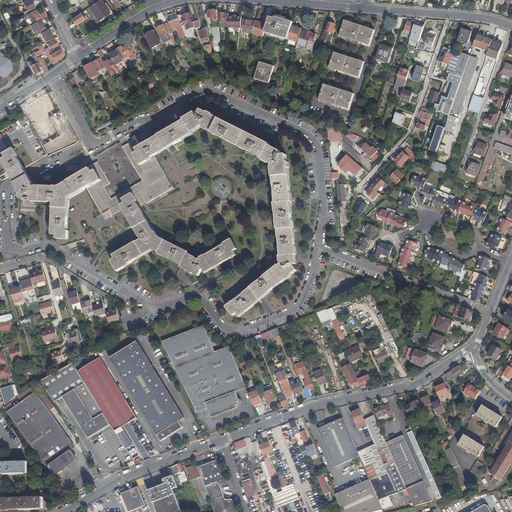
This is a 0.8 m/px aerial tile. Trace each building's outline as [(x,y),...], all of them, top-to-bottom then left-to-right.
[(30,0),(26,0),(22,2),(27,11),(34,7),(30,0)] [(106,5),(103,0),(99,0),(91,6),(100,19),(111,12),(106,5)] [(107,4),(106,5),(111,12),(100,19),(101,20),(113,12),(107,4)] [(25,15),(23,16),(25,19),(31,17),(30,18),(32,22),(40,18),(40,20),(47,16),(45,11),(38,15),(35,10),(25,15)] [(218,20),(217,10),(208,11),(208,17),(211,17),(212,20),(218,20)] [(85,16),(82,12),(74,17),(73,18),(78,24),(88,18),(86,16),(85,16)] [(194,31),(196,30),(196,29),(193,22),(192,22),(189,13),(178,17),(179,18),(181,23),(184,31),(186,35),(187,38),(188,37),(195,34),(194,31)] [(220,22),(229,23),(229,16),(229,14),(224,14),(224,13),(220,13),(220,22)] [(181,23),(179,18),(177,18),(177,16),(169,19),(170,21),(169,22),(172,29),(176,28),(176,26),(181,23)] [(241,17),(229,16),(229,23),(228,24),(229,28),(229,31),(239,32),(239,29),(241,29),(241,17)] [(269,33),(280,37),(280,35),(288,38),(292,26),(293,22),(291,22),(281,19),(281,20),(275,18),(269,16),(267,24),(264,32),(269,33)] [(246,32),(253,33),(255,21),(244,19),(242,31),(246,32)] [(40,20),(30,25),(35,35),(40,33),(41,32),(40,31),(45,28),(40,20)] [(356,41),(360,25),(344,20),(339,35),(356,41)] [(255,34),(263,36),(264,32),(267,24),(255,21),(253,33),(253,34),(255,34)] [(410,32),(407,40),(409,41),(415,23),(407,21),(403,32),(407,34),(408,31),(410,32)] [(173,40),(176,38),(170,27),(167,23),(156,29),(157,31),(162,40),(164,40),(168,38),(168,37),(171,35),(173,40)] [(323,39),(331,42),(334,33),(333,33),(335,25),(328,23),(323,39)] [(360,25),(356,41),(370,46),(375,30),(368,28),(369,26),(366,25),(365,27),(360,25)] [(288,38),(288,39),(298,42),(301,31),(302,29),(292,26),(288,38)] [(214,42),(221,42),(219,27),(212,27),(212,32),(213,32),(214,42)] [(41,32),(40,33),(45,43),(53,38),(51,33),(49,34),(47,29),(41,32)] [(448,69),(447,72),(462,78),(470,56),(462,53),(464,48),(463,45),(468,43),(472,31),(467,30),(466,31),(462,29),(453,54),(448,69)] [(145,35),(152,49),(161,44),(153,30),(145,35)] [(199,31),(201,39),(202,39),(208,37),(207,30),(199,31)] [(301,31),(298,42),(297,44),(307,47),(312,33),(305,31),(305,32),(301,31)] [(427,34),(424,43),(428,44),(428,45),(432,47),(436,37),(434,36),(435,34),(434,32),(431,31),(430,32),(429,34),(427,34)] [(317,34),(312,33),(307,47),(307,48),(313,50),(315,42),(317,34)] [(489,51),(493,40),(481,36),(481,34),(478,33),(474,45),(489,51)] [(49,50),(57,46),(54,39),(46,43),(49,50)] [(498,59),(502,45),(498,44),(498,42),(493,40),(489,51),(487,55),(498,59)] [(423,43),(420,42),(413,61),(420,64),(422,59),(418,58),(421,49),(421,48),(423,43)] [(61,48),(63,47),(62,43),(57,46),(49,50),(48,50),(49,52),(50,54),(50,55),(54,61),(55,62),(63,56),(61,53),(63,52),(61,48)] [(208,62),(214,61),(211,44),(204,46),(207,58),(208,62)] [(376,58),(382,60),(387,47),(381,44),(376,58)] [(131,53),(133,52),(129,45),(124,48),(123,48),(122,47),(117,50),(122,58),(123,59),(132,54),(131,53)] [(387,47),(382,60),(388,62),(393,49),(387,47)] [(39,49),(34,52),(36,56),(43,52),(41,48),(39,49)] [(165,49),(161,50),(167,60),(170,58),(165,49)] [(122,58),(117,50),(109,54),(113,60),(114,63),(118,61),(119,61),(123,59),(122,58)] [(0,75),(4,77),(12,68),(9,58),(4,57),(2,52),(0,51),(0,75)] [(448,69),(453,54),(443,51),(439,60),(443,62),(441,67),(448,69)] [(33,52),(30,53),(32,56),(35,63),(38,61),(35,55),(33,52)] [(345,72),(350,57),(334,52),(330,67),(345,72)] [(42,69),(44,73),(48,70),(41,56),(38,57),(37,56),(36,56),(40,63),(42,69)] [(477,58),(470,56),(462,78),(453,104),(460,106),(477,58)] [(350,57),(345,72),(360,77),(364,62),(361,61),(362,59),(358,58),(358,60),(350,57)] [(106,67),(101,58),(93,63),(95,67),(98,72),(106,67)] [(114,63),(113,60),(106,64),(111,74),(118,70),(114,63)] [(268,72),(272,73),(274,66),(268,64),(260,62),(259,65),(255,78),(270,82),(271,76),(267,74),(268,72)] [(511,73),(511,64),(505,62),(501,73),(511,76),(511,73)] [(33,73),(42,69),(40,63),(37,65),(36,63),(29,66),(33,73)] [(95,67),(93,63),(85,67),(89,75),(91,75),(92,74),(94,73),(93,70),(94,69),(93,68),(95,67)] [(401,68),(398,77),(407,80),(407,78),(410,71),(401,68)] [(436,104),(434,108),(450,114),(452,109),(453,104),(462,78),(447,72),(445,78),(444,79),(454,82),(449,95),(447,94),(446,97),(439,94),(436,104)] [(124,90),(128,88),(122,77),(121,77),(120,76),(118,77),(119,78),(118,79),(124,90)] [(319,100),(335,105),(340,89),(324,84),(319,100)] [(340,89),(335,105),(349,109),(354,94),(348,92),(348,90),(345,88),(344,91),(340,89)] [(413,93),(403,90),(401,98),(410,101),(413,93)] [(439,94),(440,93),(432,90),(429,101),(436,104),(439,94)] [(504,96),(492,92),(490,98),(495,100),(493,106),(499,108),(504,96)] [(476,112),(479,113),(484,98),(474,95),(470,105),(477,107),(476,112)] [(25,107),(33,120),(40,116),(32,102),(25,107)] [(46,114),(50,121),(59,116),(52,104),(49,106),(48,105),(43,108),(46,114)] [(290,187),(288,168),(288,162),(287,154),(282,155),(280,154),(281,151),(270,145),(271,144),(254,136),(213,115),(209,113),(202,109),(200,113),(197,115),(196,112),(185,119),(185,120),(192,132),(200,128),(200,127),(202,126),(205,127),(205,128),(232,142),(264,158),(263,160),(271,164),(271,163),(273,164),(273,168),(276,201),(277,203),(275,203),(278,224),(281,256),(280,256),(281,261),(282,263),(279,265),(278,265),(233,302),(233,301),(226,306),(233,315),(237,313),(240,317),(270,292),(269,292),(275,287),(275,288),(287,278),(291,275),(297,270),(293,266),(293,264),(297,264),(296,254),(297,254),(296,246),(295,246),(294,239),(295,239),(293,221),(292,221),(292,214),(291,202),(292,201),(291,192),(290,192),(290,187)] [(452,109),(450,114),(446,124),(453,126),(458,111),(452,109)] [(432,114),(421,110),(419,114),(423,115),(421,124),(418,123),(417,127),(417,128),(418,129),(419,128),(427,131),(432,114)] [(498,113),(492,110),(490,116),(484,114),(482,120),(494,124),(498,113)] [(396,112),(393,122),(401,125),(405,116),(402,116),(398,114),(399,112),(396,112)] [(166,149),(193,133),(192,132),(185,120),(139,147),(135,140),(130,144),(123,147),(143,181),(134,186),(122,193),(111,199),(104,187),(110,183),(98,162),(86,169),(86,170),(67,181),(67,182),(60,186),(55,186),(37,186),(37,187),(34,187),(31,180),(28,176),(24,168),(45,156),(48,154),(40,140),(26,117),(0,132),(0,182),(2,181),(11,176),(14,183),(18,190),(17,190),(20,195),(21,194),(25,201),(27,199),(27,202),(42,202),(50,202),(54,202),(53,207),(52,224),(52,234),(57,235),(57,239),(68,239),(68,231),(67,231),(69,198),(87,187),(101,212),(102,213),(103,214),(110,210),(113,215),(124,209),(126,212),(125,213),(138,234),(139,237),(140,237),(142,239),(137,242),(137,241),(113,255),(115,258),(112,261),(118,271),(130,265),(129,264),(153,249),(159,252),(159,253),(182,265),(181,267),(188,270),(187,271),(192,274),(193,273),(199,276),(202,271),(203,270),(205,273),(221,264),(236,255),(234,251),(237,249),(231,239),(224,243),(225,244),(201,258),(199,260),(196,258),(196,257),(189,253),(189,252),(178,246),(158,236),(155,232),(154,232),(143,214),(139,207),(144,205),(173,188),(154,156),(166,149)] [(429,150),(436,152),(445,128),(438,125),(429,150)] [(40,140),(48,154),(49,156),(53,154),(65,148),(66,148),(56,131),(44,137),(40,140)] [(349,138),(341,131),(341,133),(342,137),(352,146),(354,143),(354,142),(349,138)] [(329,142),(342,141),(342,137),(341,133),(328,135),(329,142)] [(349,138),(354,142),(359,137),(358,136),(353,134),(349,138)] [(342,141),(343,143),(343,151),(343,152),(347,155),(355,162),(360,157),(343,142),(342,141)] [(476,141),(473,151),(482,155),(486,144),(476,141)] [(367,143),(362,149),(365,152),(371,158),(374,161),(378,157),(375,154),(378,151),(373,146),(372,148),(367,143)] [(403,143),(399,147),(403,151),(410,157),(413,153),(403,143)] [(501,144),(499,150),(509,154),(511,148),(501,144)] [(410,157),(403,151),(395,160),(398,163),(400,165),(401,166),(405,162),(409,165),(412,162),(413,160),(410,157)] [(368,161),(371,158),(365,152),(362,156),(368,161)] [(355,162),(347,155),(338,165),(347,173),(350,170),(356,175),(362,168),(355,162)] [(435,155),(431,169),(444,175),(445,175),(446,174),(451,161),(436,156),(435,155)] [(479,164),(470,161),(466,171),(475,175),(479,164)] [(398,169),(395,173),(393,174),(390,177),(397,184),(404,176),(398,169)] [(420,189),(422,190),(424,184),(427,179),(422,177),(422,178),(418,176),(413,174),(409,184),(414,185),(414,184),(418,186),(418,187),(418,188),(420,189)] [(371,186),(378,192),(386,183),(379,177),(371,186)] [(345,184),(337,185),(339,201),(346,200),(346,196),(348,196),(347,188),(345,188),(345,184)] [(428,199),(432,201),(436,193),(437,190),(424,184),(422,190),(421,193),(424,194),(424,195),(429,197),(428,198),(428,199)] [(378,192),(371,186),(368,190),(367,194),(374,200),(374,199),(375,199),(380,194),(378,192)] [(399,205),(410,210),(412,205),(411,205),(410,204),(411,200),(413,196),(405,192),(403,197),(402,196),(399,205)] [(440,207),(444,209),(445,206),(448,200),(444,198),(439,196),(440,195),(436,193),(432,201),(431,205),(435,206),(436,205),(436,204),(440,205),(440,207)] [(505,194),(503,200),(507,202),(510,203),(511,198),(505,194)] [(453,211),(457,213),(462,201),(454,198),(453,199),(449,197),(448,200),(445,206),(450,208),(450,207),(454,208),(454,209),(453,211)] [(354,210),(362,215),(367,204),(359,200),(354,210)] [(467,214),(471,216),(474,209),(475,208),(470,206),(470,205),(462,201),(457,213),(462,215),(462,214),(463,212),(467,214)] [(506,207),(503,215),(507,217),(511,219),(511,203),(510,203),(508,207),(506,207)] [(386,225),(390,226),(394,215),(395,214),(382,209),(378,218),(382,220),(382,221),(387,223),(386,224),(386,225)] [(471,216),(471,217),(475,219),(475,218),(479,220),(479,221),(478,222),(482,224),(487,213),(483,211),(482,212),(478,211),(474,209),(471,216)] [(390,226),(390,227),(394,228),(394,227),(395,226),(399,228),(399,227),(403,229),(407,220),(394,215),(390,226)] [(498,227),(497,231),(505,235),(507,230),(508,226),(510,227),(511,227),(511,224),(511,223),(506,220),(501,218),(498,227)] [(370,240),(371,240),(372,236),(373,236),(375,232),(376,232),(377,233),(378,228),(373,226),(366,224),(361,236),(370,240)] [(488,241),(486,246),(497,250),(499,246),(497,246),(499,242),(501,238),(492,234),(491,238),(492,239),(490,243),(489,242),(488,241)] [(368,245),(370,240),(361,236),(360,236),(358,241),(357,245),(355,244),(353,248),(365,253),(366,249),(365,248),(367,244),(368,245)] [(402,251),(401,252),(413,256),(415,252),(413,251),(415,247),(416,242),(408,239),(406,244),(407,244),(406,248),(405,248),(403,247),(402,251)] [(384,246),(385,245),(380,243),(375,257),(380,259),(381,255),(388,258),(393,247),(389,245),(389,246),(388,247),(384,246)] [(431,260),(436,262),(440,251),(436,249),(435,250),(435,251),(431,250),(431,249),(427,247),(424,255),(428,257),(432,258),(431,260)] [(440,251),(436,262),(444,265),(444,264),(449,266),(452,258),(447,256),(444,255),(444,253),(445,252),(440,251)] [(413,256),(401,252),(399,256),(401,257),(402,258),(401,262),(400,261),(398,266),(406,269),(408,265),(410,260),(411,261),(413,256)] [(492,259),(480,255),(479,259),(480,260),(481,260),(479,264),(478,264),(477,268),(485,271),(487,267),(488,263),(490,263),(492,259)] [(449,266),(448,269),(456,272),(457,271),(461,273),(463,268),(464,265),(460,263),(456,262),(456,260),(457,260),(452,258),(449,266)] [(43,281),(39,269),(38,270),(39,271),(30,273),(31,277),(34,286),(37,285),(37,283),(43,281)] [(477,277),(473,286),(485,291),(487,285),(486,285),(485,284),(486,281),(488,277),(479,274),(478,277),(477,277)] [(31,277),(19,280),(21,287),(23,292),(28,291),(35,289),(34,286),(31,277)] [(64,296),(60,283),(53,285),(53,286),(56,298),(64,296)] [(472,295),(470,299),(479,303),(481,298),(479,298),(481,294),(482,294),(483,295),(485,291),(473,286),(471,294),(472,295)] [(15,303),(25,300),(23,294),(23,292),(21,287),(11,291),(15,303)] [(77,307),(78,310),(83,309),(81,302),(77,291),(73,292),(76,304),(77,307)] [(83,309),(84,314),(89,313),(94,311),(93,307),(91,301),(85,302),(85,301),(81,302),(83,309)] [(52,315),(54,314),(50,302),(39,305),(42,315),(51,313),(52,315)] [(95,315),(96,317),(100,315),(107,313),(106,312),(104,304),(100,305),(98,305),(93,307),(94,311),(95,315)] [(453,315),(470,322),(471,318),(470,318),(473,311),(463,307),(462,311),(456,308),(453,315)] [(110,323),(120,320),(117,309),(113,310),(113,311),(109,313),(107,313),(110,323)] [(326,309),(317,312),(321,322),(331,318),(326,309)] [(441,317),(436,328),(448,332),(450,326),(453,327),(455,322),(441,317)] [(336,323),(333,324),(334,326),(336,331),(340,340),(345,338),(338,323),(337,324),(336,323)] [(499,323),(493,333),(502,339),(509,330),(499,323)] [(235,391),(247,387),(231,349),(229,346),(215,351),(204,325),(163,341),(197,412),(207,408),(211,416),(235,406),(236,405),(241,402),(242,401),(242,400),(241,400),(241,399),(240,399),(239,399),(235,391)] [(396,360),(402,358),(395,342),(390,331),(387,325),(381,327),(396,360)] [(41,332),(44,342),(48,341),(55,339),(56,342),(59,341),(55,327),(41,332)] [(78,343),(83,341),(79,329),(75,330),(76,332),(75,332),(78,343)] [(395,342),(399,340),(394,329),(390,331),(395,342)] [(268,331),(261,334),(262,337),(263,340),(271,337),(268,331)] [(74,344),(78,343),(75,332),(69,334),(69,332),(66,332),(71,348),(74,346),(74,344)] [(445,338),(434,334),(430,345),(443,351),(446,345),(443,343),(445,338)] [(345,338),(340,340),(344,348),(350,345),(347,337),(345,338)] [(490,337),(487,342),(492,346),(496,340),(490,337)] [(137,340),(110,357),(161,441),(183,427),(179,421),(185,418),(137,340)] [(379,362),(390,357),(383,342),(379,344),(380,348),(374,351),(379,362)] [(13,360),(24,357),(21,346),(15,348),(14,343),(9,344),(13,360)] [(345,351),(350,362),(363,356),(358,345),(345,351)] [(494,346),(488,354),(497,360),(502,352),(494,346)] [(407,359),(424,366),(428,354),(410,347),(406,359),(407,359)] [(3,351),(0,351),(0,377),(9,375),(3,351)] [(55,364),(64,361),(61,351),(51,354),(55,364)] [(100,356),(78,370),(110,423),(126,448),(127,447),(130,448),(131,445),(133,444),(122,426),(137,417),(100,356)] [(293,365),(297,375),(303,372),(306,379),(304,381),(306,387),(303,389),(304,391),(307,399),(312,397),(308,389),(314,386),(305,366),(303,361),(293,365)] [(85,383),(72,362),(62,368),(41,380),(54,401),(56,404),(59,402),(57,399),(63,396),(85,383)] [(342,368),(349,385),(359,381),(358,379),(351,364),(342,368)] [(506,365),(500,373),(503,375),(509,367),(506,365)] [(459,366),(448,373),(450,376),(453,374),(454,376),(455,378),(459,375),(461,374),(463,373),(459,366)] [(502,377),(509,382),(511,378),(511,368),(509,367),(503,375),(502,377)] [(279,379),(288,401),(291,399),(288,393),(291,392),(285,377),(287,377),(285,370),(277,374),(279,379)] [(358,379),(359,381),(359,382),(361,387),(367,386),(365,381),(373,377),(372,374),(375,373),(375,371),(358,379)] [(316,379),(321,391),(330,388),(324,375),(316,379)] [(283,395),(279,397),(284,408),(290,406),(288,401),(279,379),(277,380),(283,395)] [(300,394),(299,393),(304,391),(303,389),(300,381),(295,383),(294,379),(289,381),(290,383),(291,386),(295,397),(296,397),(300,395),(300,394)] [(91,437),(111,425),(85,383),(63,396),(87,436),(91,437)] [(444,384),(435,388),(440,399),(441,401),(450,397),(444,384)] [(475,399),(480,391),(470,384),(466,390),(465,393),(475,399)] [(24,390),(4,407),(7,411),(47,467),(49,465),(52,469),(56,466),(57,468),(59,469),(60,470),(77,458),(71,450),(76,447),(50,410),(55,406),(43,391),(38,394),(36,391),(32,385),(24,390)] [(266,400),(267,402),(276,399),(272,389),(271,390),(269,385),(261,388),(263,393),(260,394),(263,401),(266,400)] [(256,388),(248,391),(254,406),(263,402),(258,390),(257,390),(256,388)] [(427,397),(420,400),(424,408),(431,405),(427,397)] [(440,399),(432,403),(437,415),(446,411),(441,401),(440,399)] [(419,400),(411,403),(414,412),(419,410),(420,409),(422,408),(419,400)] [(389,403),(388,403),(384,405),(384,404),(374,408),(378,417),(387,413),(388,415),(393,413),(389,403)] [(411,403),(404,406),(408,414),(414,412),(411,403)] [(263,406),(256,408),(258,414),(265,412),(263,406)] [(482,406),(476,416),(496,428),(502,419),(482,406)] [(352,412),(359,428),(367,425),(365,419),(360,408),(352,412)] [(399,414),(408,433),(412,431),(404,412),(399,414)] [(375,444),(388,473),(393,485),(397,493),(407,488),(386,442),(378,426),(374,415),(365,419),(367,425),(375,444)] [(334,466),(360,455),(358,451),(343,417),(318,428),(334,466)] [(300,432),(300,431),(295,420),(289,422),(294,434),(300,432)] [(306,446),(307,450),(310,456),(310,457),(318,454),(313,444),(311,445),(305,430),(304,430),(301,432),(300,432),(301,434),(302,434),(302,435),(306,446)] [(442,497),(412,431),(408,433),(437,499),(440,498),(442,497)] [(403,435),(386,442),(407,488),(415,507),(433,500),(416,463),(403,435)] [(485,448),(464,436),(458,445),(478,457),(485,448)] [(511,462),(511,438),(490,475),(493,477),(491,480),(498,484),(511,462)] [(242,440),(234,443),(237,450),(247,446),(244,439),(242,440)] [(269,441),(259,445),(265,458),(266,461),(272,476),(274,475),(267,454),(269,453),(270,456),(274,454),(269,441)] [(388,473),(375,444),(367,447),(358,451),(360,455),(373,485),(377,483),(377,482),(381,480),(380,476),(388,473)] [(307,450),(302,452),(306,463),(308,462),(307,458),(310,457),(310,456),(307,450)] [(450,450),(445,452),(461,489),(467,486),(450,450)] [(218,459),(210,462),(209,460),(203,462),(204,464),(198,466),(202,478),(210,497),(215,511),(237,511),(232,499),(225,499),(221,487),(227,484),(218,459)] [(0,472),(9,473),(9,474),(20,473),(20,472),(28,472),(27,461),(15,461),(15,460),(11,460),(11,461),(0,461),(0,472)] [(260,463),(263,469),(278,507),(283,505),(278,492),(272,476),(266,461),(264,461),(260,463)] [(471,473),(476,476),(483,465),(478,461),(471,473)] [(187,479),(180,462),(171,465),(179,485),(182,483),(181,481),(187,479)] [(196,478),(201,476),(196,464),(191,466),(196,478)] [(208,498),(210,497),(208,493),(201,476),(196,478),(191,466),(187,468),(192,479),(196,489),(198,495),(203,505),(209,502),(208,498)] [(71,496),(82,490),(70,467),(59,473),(71,496)] [(325,471),(317,475),(328,501),(332,499),(328,488),(327,485),(323,475),(327,474),(326,471),(325,471)] [(388,473),(380,476),(381,480),(385,487),(387,492),(388,491),(387,487),(393,485),(388,473)] [(181,511),(173,488),(178,486),(173,474),(169,476),(165,478),(164,478),(164,479),(164,480),(164,481),(165,481),(166,481),(169,480),(170,481),(162,484),(155,487),(148,490),(157,511),(181,511)] [(272,476),(278,492),(280,491),(274,475),(272,476)] [(283,488),(287,486),(283,476),(283,475),(278,477),(283,488)] [(335,494),(342,511),(368,511),(383,509),(370,479),(335,494)] [(382,494),(386,492),(384,488),(385,487),(381,480),(377,482),(377,483),(378,484),(376,485),(378,488),(379,487),(382,494)] [(251,482),(243,485),(247,493),(249,499),(255,497),(256,496),(251,482)] [(139,488),(135,489),(122,494),(129,511),(144,511),(142,506),(146,505),(139,488)] [(280,491),(278,492),(283,505),(289,503),(293,511),(298,511),(288,488),(280,491)] [(0,498),(0,509),(24,508),(24,510),(36,509),(36,508),(44,508),(43,496),(30,497),(30,496),(27,496),(27,497),(4,498),(4,497),(1,497),(1,498),(0,498)] [(492,511),(486,501),(467,511),(492,511)]
